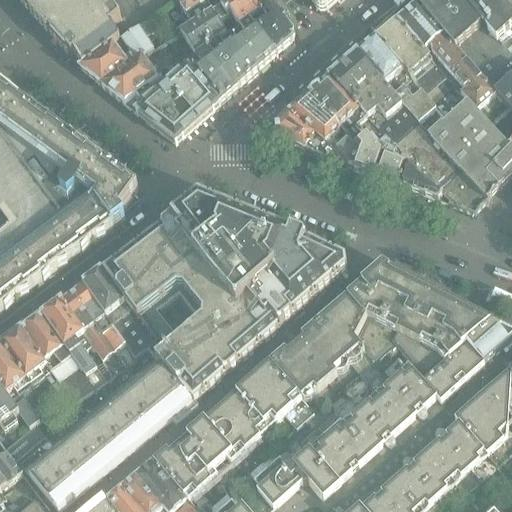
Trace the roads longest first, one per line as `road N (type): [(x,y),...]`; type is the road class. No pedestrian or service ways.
road 1 (residential): [(511,287),(220,168)]
road 2 (residential): [(0,338),(220,168)]
road 3 (residential): [(201,167),(390,0)]
road 4 (residential): [(201,167),(162,166),(121,143),(41,80),(0,32)]
